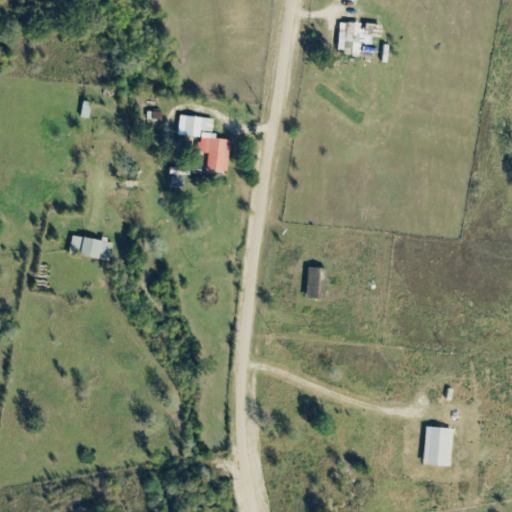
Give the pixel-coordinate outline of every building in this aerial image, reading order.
[(373,61),(394,38),(378,25),(358,47),(373,61)] [(211,118),(179,118),(179,136),(199,136),(199,131),(211,131),(211,118)] [(226,172),(229,141),(205,138),(202,170),(226,172)] [(68,255),(109,260),(111,242),(70,237),(68,255)] [(306,300),(324,300),(324,268),(306,268),(306,300)] [(447,467),(451,430),(425,428),(421,465),(447,467)]
